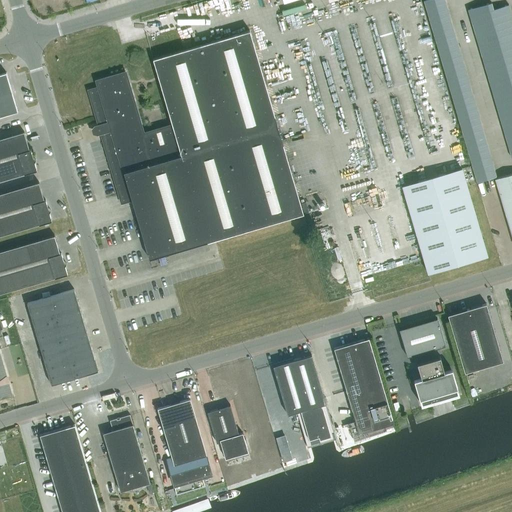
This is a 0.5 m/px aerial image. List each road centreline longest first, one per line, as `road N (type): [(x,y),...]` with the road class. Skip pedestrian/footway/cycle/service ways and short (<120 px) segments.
road 1 (unclassified): [(128,383),(511,270)]
road 2 (unclassified): [(128,383),(27,39)]
road 3 (unclassified): [(27,39),(160,0)]
road 4 (unclassified): [(0,421),(128,383)]
